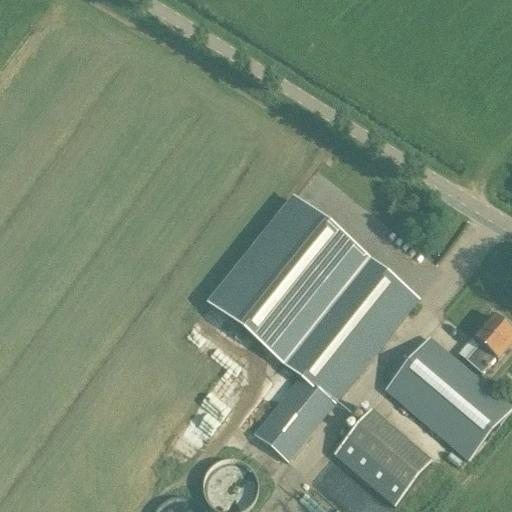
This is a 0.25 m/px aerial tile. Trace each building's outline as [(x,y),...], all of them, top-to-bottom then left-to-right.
[(293,204),(210,308),(300,381),(254,438),(287,464),(417,302),(293,204)] [(498,363),(511,346),(511,336),(492,318),(472,341),(479,347),(465,363),(481,378),(496,361),(498,363)] [(467,463),(511,412),(430,342),(386,393),(467,463)] [(371,413),(333,458),(395,511),(433,466),(371,413)] [(256,504),(257,501),(258,499),(258,497),(258,494),(259,492),(258,489),(258,487),(258,484),(257,482),(256,480),(255,478),(253,476),(252,474),(250,472),(248,470),(246,469),(244,467),(242,466),(238,465),(233,464),(230,464),(228,464),(225,464),(223,465),(221,466),(218,466),(216,468),(214,469),(212,470),(210,472),(209,474),(207,476),(206,478),(205,480),(204,482),(203,485),(203,487),(202,490),(202,492),(202,494),(203,497),(203,499),(204,502),(205,504),(206,506),(207,508),(209,510),(211,511),(210,511),(249,511),(250,511),(252,510),(254,508),(255,506),(256,504)] [(160,511),(193,511),(194,503),(160,504),(160,511)]
